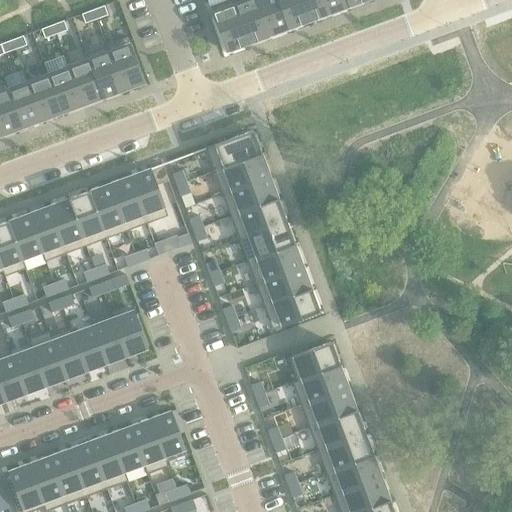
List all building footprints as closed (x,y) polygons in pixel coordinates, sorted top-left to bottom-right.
[(231,0),(230,0),(210,8),(227,53),(248,45),(231,0)] [(232,0),(231,0),(248,45),(268,37),(254,0),(237,0),(233,2),(232,0)] [(277,0),(254,0),(268,37),(288,30),(277,0)] [(300,0),(277,0),(288,30),(309,22),(300,0)] [(323,0),(300,0),(309,22),(329,15),(323,0)] [(346,0),(323,0),(329,15),(349,7),(346,0)] [(104,7),(93,11),(96,21),(108,16),(104,7)] [(93,11),(82,15),(85,25),(96,21),(93,11)] [(67,31),(64,22),(53,26),(56,36),(67,31)] [(53,26),(41,30),(45,40),(56,36),(53,26)] [(27,46),(23,37),(12,41),(15,51),(27,46)] [(144,84),(127,39),(106,46),(123,91),(144,84)] [(15,51),(12,41),(1,45),(4,55),(15,51)] [(106,46),(86,54),(102,99),(123,91),(106,46)] [(84,54),(87,61),(68,68),(82,106),(102,99),(86,54),(84,54)] [(49,70),(68,64),(65,56),(46,61),(49,70)] [(68,68),(48,76),(62,114),(82,106),(68,68)] [(48,76),(28,83),(42,121),(62,114),(48,76)] [(28,83),(7,91),(21,129),(42,121),(28,83)] [(7,91),(0,93),(0,133),(1,136),(21,129),(7,91)] [(252,132),(205,150),(214,173),(261,155),(252,132)] [(261,155),(214,173),(222,195),(269,178),(261,155)] [(150,170),(129,178),(147,225),(168,217),(150,170)] [(182,172),(173,175),(177,186),(186,183),(182,172)] [(129,178),(109,185),(127,232),(147,225),(129,178)] [(269,178),(222,195),(230,218),(278,200),(269,178)] [(186,183),(177,186),(181,197),(190,194),(186,183)] [(109,185),(89,193),(106,240),(127,232),(109,185)] [(89,193),(68,200),(86,247),(106,240),(89,193)] [(68,200),(48,208),(66,255),(86,247),(68,200)] [(278,200),(230,218),(239,240),(286,223),(278,200)] [(48,208),(28,215),(46,262),(66,255),(48,208)] [(28,215),(8,223),(25,270),(26,270),(22,261),(42,254),(45,263),(46,262),(28,215)] [(199,216),(189,220),(193,231),(203,228),(199,216)] [(8,223),(0,225),(0,263),(5,277),(25,270),(8,223)] [(286,223),(239,240),(247,263),(294,245),(286,223)] [(203,228),(193,231),(197,242),(207,239),(203,228)] [(188,235),(177,239),(180,248),(192,244),(188,235)] [(294,245),(247,263),(255,285),(303,268),(294,245)] [(146,251),(135,255),(138,264),(150,260),(146,251)] [(135,255),(124,259),(127,268),(138,264),(135,255)] [(215,262),(206,265),(210,276),(219,273),(215,262)] [(106,266),(95,270),(98,279),(109,275),(106,266)] [(303,268),(255,285),(264,308),(311,290),(303,268)] [(94,270),(83,274),(87,283),(98,279),(94,270)] [(219,273),(210,276),(214,287),(224,284),(219,273)] [(111,280),(100,285),(103,294),(115,290),(111,280)] [(65,281),(54,285),(57,294),(69,290),(65,281)] [(54,285),(42,289),(46,298),(57,294),(54,285)] [(100,285),(89,289),(92,298),(103,294),(100,285)] [(311,290),(264,308),(272,331),(320,313),(311,290)] [(25,296),(13,300),(17,309),(28,305),(25,296)] [(71,296),(59,300),(63,309),(74,305),(71,296)] [(13,300),(2,304),(5,313),(17,309),(13,300)] [(59,300),(48,304),(51,313),(63,309),(59,300)] [(232,307),(223,310),(227,321),(236,318),(232,307)] [(30,311),(19,315),(22,324),(34,320),(30,311)] [(133,311),(113,319),(127,357),(148,350),(133,311)] [(19,315),(7,319),(11,328),(22,324),(19,315)] [(236,318),(227,321),(231,333),(240,329),(236,318)] [(113,319),(92,327),(106,365),(127,357),(113,319)] [(71,329),(70,330),(86,372),(106,365),(92,327),(73,334),(71,329)] [(49,332),(48,333),(66,380),(86,372),(70,330),(51,337),(49,332)] [(48,333),(28,340),(46,387),(66,380),(48,333)] [(31,349),(11,357),(25,395),(46,387),(28,340),(31,349)] [(331,343),(288,359),(296,382),(292,383),(292,384),(339,366),(331,343)] [(0,388),(5,402),(25,395),(11,357),(0,360),(0,388)] [(339,366),(292,384),(300,406),(348,389),(339,366)] [(260,383),(251,386),(255,398),(264,394),(260,383)] [(348,389),(300,406),(309,429),(356,411),(348,389)] [(264,394),(255,398),(259,409),(268,405),(264,394)] [(356,411),(309,429),(317,451),(364,434),(356,411)] [(171,412),(150,420),(167,467),(168,467),(166,463),(187,455),(171,412)] [(150,420),(130,427),(147,475),(167,467),(150,420)] [(130,427),(109,435),(127,482),(128,482),(124,473),(143,466),(147,475),(130,427)] [(277,428),(267,431),(272,443),(281,439),(277,428)] [(364,434),(317,451),(325,474),(373,456),(364,434)] [(109,435),(89,442),(107,490),(127,482),(109,435)] [(281,439),(272,443),(276,454),(285,450),(281,439)] [(89,442),(69,450),(86,497),(107,490),(89,442)] [(69,450),(49,457),(66,505),(86,497),(69,450)] [(373,456),(325,474),(334,496),(381,479),(373,456)] [(49,457),(28,465),(45,511),(46,511),(66,505),(49,457)] [(45,511),(28,465),(7,473),(22,511),(32,511),(44,508),(45,511)] [(293,473),(284,476),(288,488),(298,484),(293,473)] [(381,479),(334,496),(339,511),(360,511),(389,501),(381,479)] [(298,484),(288,488),(292,499),(302,495),(298,484)] [(187,486),(176,490),(179,499),(191,495),(187,486)] [(176,490),(165,494),(168,503),(179,499),(176,490)] [(5,498),(0,499),(0,511),(9,509),(5,498)] [(147,501),(135,505),(137,511),(143,511),(150,510),(147,501)] [(193,501),(182,505),(184,511),(191,511),(196,510),(193,501)] [(393,511),(389,501),(360,511),(393,511)]
